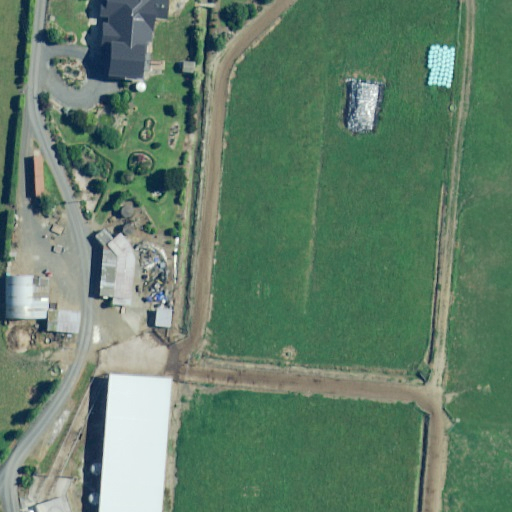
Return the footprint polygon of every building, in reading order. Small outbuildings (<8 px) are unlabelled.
[(105,77),(143,80),(148,0),(110,0),(110,6),(102,5),(100,26),(108,27),(105,77)] [(437,56),(407,54),(404,87),(435,89),(437,56)] [(102,228),(93,237),(101,245),(97,289),(112,290),(110,306),(131,308),(136,247),(119,232),(113,239),(102,228)] [(46,319),(46,332),(78,332),(78,313),(46,312),(47,276),(7,276),(6,318),(46,319)] [(170,310),(156,309),(155,326),(169,327),(170,310)] [(66,511),(62,498),(36,506),(37,511),(66,511)]
